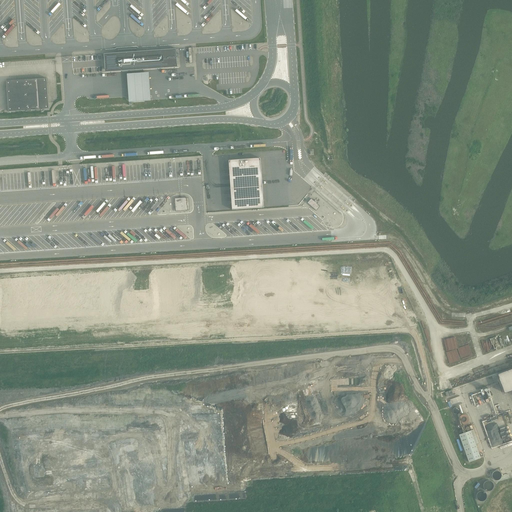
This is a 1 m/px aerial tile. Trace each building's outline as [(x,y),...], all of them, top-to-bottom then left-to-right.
[(177,64),(177,58),(176,56),(176,55),(176,50),(176,49),(136,52),(133,52),(132,49),(129,49),(129,52),(118,53),(104,54),(104,55),(104,61),(105,69),(177,64)] [(148,73),(126,74),(128,103),(150,101),(150,100),(148,73)] [(47,78),(6,81),(8,112),(49,109),(47,78)] [(261,168),(260,158),(229,160),(229,170),(230,177),(230,184),(231,191),(231,197),(232,204),(232,210),(264,208),(263,203),(263,196),(262,189),(262,182),(261,175),(261,168)] [(182,198),(175,198),(175,205),(176,211),(187,210),(187,205),(186,198),(182,198)] [(311,198),(307,203),(316,211),(320,206),(311,198)] [(511,368),(497,374),(504,393),(511,390),(511,368)] [(482,398),(487,396),(486,394),(485,394),(484,390),(481,391),(480,388),(470,392),(473,398),(478,396),(480,401),(483,400),(482,398)] [(453,399),(461,396),(460,394),(448,398),(450,403),(451,403),(451,406),(453,405),(451,402),(454,401),(453,399)] [(468,419),(468,418),(468,417),(467,416),(465,415),(463,415),(462,415),(461,416),(460,417),(459,419),(460,421),(461,422),(462,423),(463,423),(465,423),(466,423),(467,422),(468,421),(468,419)] [(481,421),(482,425),(498,419),(496,415),(481,421)] [(483,425),(494,460),(511,454),(511,432),(507,434),(503,419),(483,425)] [(473,430),(459,435),(469,462),(480,458),(475,444),(478,443),(473,430)] [(483,501),(489,491),(490,492),(495,484),(487,479),(483,486),(479,483),(477,488),(479,489),(475,497),(483,501)]
